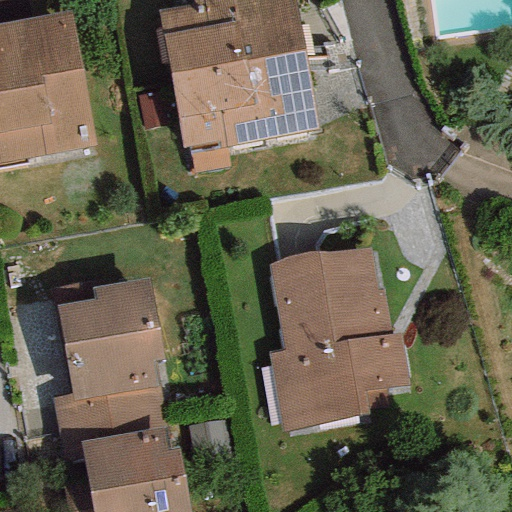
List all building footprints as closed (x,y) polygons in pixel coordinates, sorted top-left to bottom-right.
[(292,0),(207,0),(154,10),(182,162),(317,137),(292,0)] [(67,16),(0,28),(0,169),(92,153),(67,16)] [(376,251),(271,269),(285,353),(268,356),(281,436),(413,413),(400,334),(390,336),(376,251)] [(145,285),(52,301),(75,423),(167,407),(145,285)] [(185,511),(167,407),(75,423),(90,511),(185,511)]
